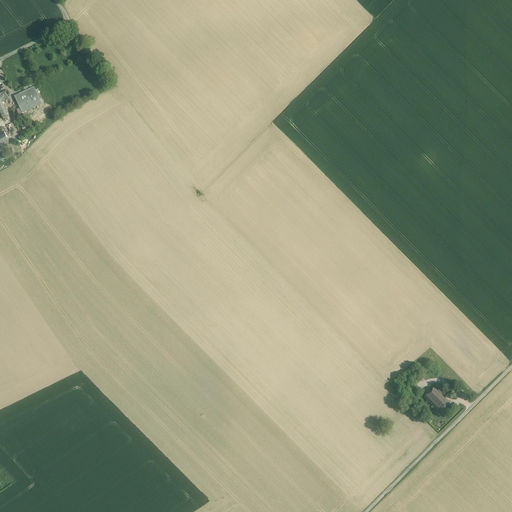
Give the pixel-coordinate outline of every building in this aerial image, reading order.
[(41,104),(33,88),(15,97),(22,113),(41,104)] [(9,100),(5,92),(0,94),(0,99),(2,103),(9,100)] [(2,103),(0,99),(0,112),(2,116),(3,120),(8,117),(2,103)] [(0,152),(10,148),(6,138),(0,141),(0,143),(2,147),(0,148),(0,152)] [(445,400),(434,388),(424,398),(436,409),(445,400)] [(445,400),(436,409),(442,415),(451,406),(445,400)]
